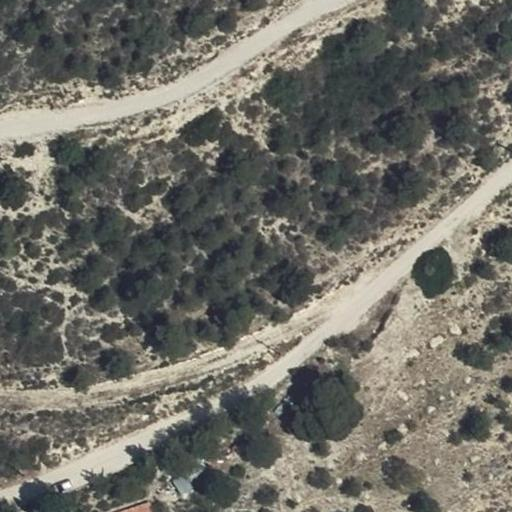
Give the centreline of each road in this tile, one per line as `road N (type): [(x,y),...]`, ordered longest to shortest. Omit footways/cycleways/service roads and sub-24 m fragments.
road 1 (track): [(511,182),(277,372),(60,475),(0,492)]
road 2 (track): [(0,128),(184,97),(335,0)]
